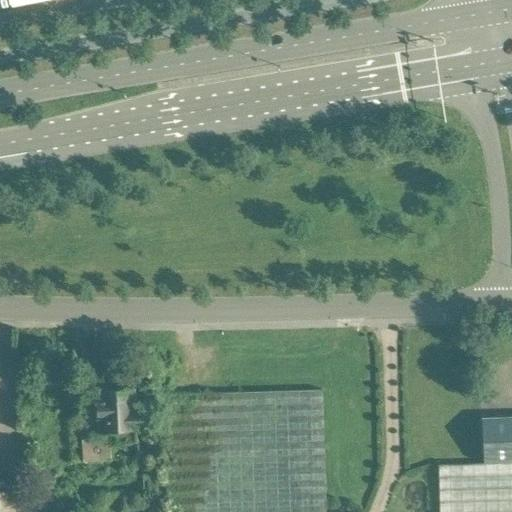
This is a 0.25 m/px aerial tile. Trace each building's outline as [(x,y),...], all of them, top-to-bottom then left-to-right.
[(58,369),(39,370),(40,385),(58,383),(58,369)] [(132,392),(132,388),(116,389),(116,386),(108,379),(100,387),(101,390),(102,398),(96,399),(97,418),(103,418),(104,434),(85,435),(85,440),(83,440),(84,460),(109,459),(108,430),(116,430),(117,441),(134,440),(133,429),(137,429),(136,409),(132,409),(132,404),(133,404),(139,398),(133,392),(132,392)] [(325,511),(322,389),(164,394),(168,511),(325,511)] [(511,417),(481,418),(483,463),(438,465),(438,477),(511,474),(511,417)] [(511,511),(511,474),(438,477),(439,511),(511,511)]
